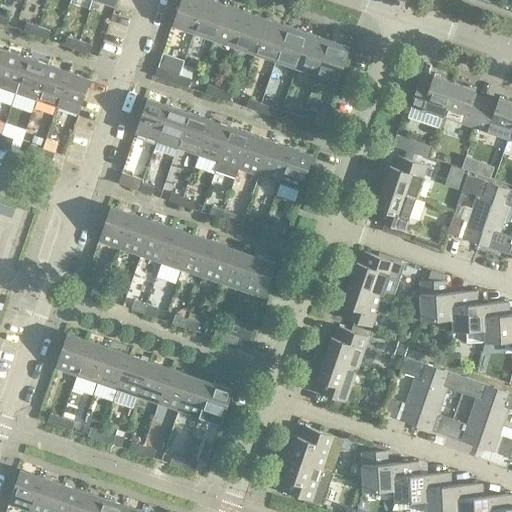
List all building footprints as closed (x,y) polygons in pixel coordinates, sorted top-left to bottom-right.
[(204,0),(180,0),(172,24),(193,32),(204,0)] [(225,5),(211,0),(204,0),(193,32),(214,39),(225,5)] [(246,12),(225,5),(214,39),(234,46),(246,12)] [(266,19),(246,12),(234,46),(255,53),(266,19)] [(9,17),(0,13),(0,23),(6,25),(9,17)] [(287,26),(266,19),(255,53),(275,60),(287,26)] [(26,22),(23,31),(35,35),(38,26),(26,22)] [(50,30),(38,26),(35,35),(47,39),(50,30)] [(307,33),(287,26),(275,60),(295,67),(307,33)] [(328,40),(307,33),(295,67),(316,74),(328,40)] [(67,36),(64,45),(76,49),(79,40),(67,36)] [(91,44),(79,40),(76,49),(88,53),(91,44)] [(349,47),(328,40),(316,74),(337,81),(349,47)] [(27,58),(7,51),(0,70),(0,86),(16,92),(27,58)] [(48,65),(27,58),(16,92),(12,103),(32,110),(36,99),(48,65)] [(68,72),(48,65),(36,99),(56,106),(68,72)] [(179,74),(157,67),(154,76),(176,83),(179,74)] [(90,79),(68,72),(56,106),(78,113),(90,79)] [(191,78),(179,74),(176,83),(188,87),(191,78)] [(410,105),(442,116),(454,83),(433,75),(431,79),(420,75),(410,105)] [(475,90),(454,83),(442,116),(475,127),(485,98),(474,94),(475,90)] [(208,84),(205,93),(217,97),(220,88),(208,84)] [(232,92),(220,88),(217,97),(229,101),(232,92)] [(168,106),(146,98),(135,132),(156,140),(168,106)] [(248,98),(245,107),(258,111),(260,102),(248,98)] [(497,102),(485,98),(475,127),(508,138),(511,125),(511,102),(498,98),(497,102)] [(273,106),(260,102),(258,111),(270,115),(273,106)] [(188,113),(168,106),(156,140),(177,147),(188,113)] [(289,112),(286,121),(298,125),(301,116),(289,112)] [(209,120),(188,113),(177,147),(197,154),(209,120)] [(313,120),(301,116),(298,125),(310,129),(313,120)] [(229,127),(209,120),(197,154),(218,161),(229,127)] [(250,134),(229,127),(218,161),(214,170),(235,177),(238,168),(250,134)] [(397,131),(393,142),(429,154),(433,143),(397,131)] [(13,138),(1,134),(0,137),(0,143),(10,147),(13,138)] [(270,141),(250,134),(238,168),(258,175),(270,141)] [(33,136),(31,142),(41,146),(43,139),(33,136)] [(291,148),(270,141),(258,175),(279,182),(291,148)] [(30,144),(27,153),(39,157),(42,148),(30,144)] [(54,152),(42,148),(39,157),(51,161),(54,152)] [(312,155),(291,148),(279,182),(300,189),(312,155)] [(405,150),(403,157),(420,162),(422,156),(405,150)] [(389,165),(382,186),(415,197),(426,165),(420,162),(403,157),(397,155),(393,166),(389,165)] [(465,156),(462,168),(475,172),(479,161),(465,156)] [(121,172),(118,184),(139,191),(142,182),(143,180),(121,172)] [(462,238),(478,243),(498,185),(466,174),(461,189),(477,195),(472,208),(462,236),(462,238)] [(154,186),(142,182),(139,191),(151,195),(154,186)] [(511,189),(498,185),(478,243),(494,248),(508,205),(511,206),(511,189)] [(415,197),(382,186),(375,207),(378,208),(375,220),(384,223),(404,230),(415,197)] [(171,192),(168,201),(180,205),(183,196),(171,192)] [(195,200),(183,196),(180,205),(192,209),(195,200)] [(457,202),(447,231),(462,236),(472,208),(457,202)] [(131,214),(110,206),(98,240),(119,248),(131,214)] [(212,206),(209,215),(221,219),(224,210),(212,206)] [(236,214),(224,210),(221,219),(233,223),(236,214)] [(152,221),(131,214),(119,248),(140,255),(152,221)] [(252,220),(249,229),(261,233),(264,224),(252,220)] [(172,228),(152,221),(140,255),(160,262),(172,228)] [(384,223),(381,230),(401,237),(404,230),(384,223)] [(277,228),(264,224),(261,233),(274,237),(277,228)] [(192,234),(172,228),(160,262),(181,269),(192,234)] [(213,241),(192,234),(181,269),(201,276),(213,241)] [(233,248),(213,241),(201,276),(222,283),(233,248)] [(254,255),(233,248),(222,283),(242,290),(254,255)] [(356,261),(349,282),(382,294),(393,261),(364,251),(360,263),(356,261)] [(275,263),(254,255),(242,290),(264,297),(275,263)] [(421,320),(452,318),(453,318),(451,292),(445,292),(444,280),(419,281),(421,320)] [(382,294),(349,282),(342,304),(345,305),(342,316),(371,327),(382,294)] [(93,286),(90,295),(102,299),(105,290),(93,286)] [(117,294),(105,290),(102,299),(114,303),(117,294)] [(476,291),(451,292),(453,318),(452,318),(453,331),(466,330),(467,343),(485,342),(484,329),(483,303),(476,303),(476,291)] [(134,300),(131,309),(143,313),(146,304),(134,300)] [(508,302),(483,303),(484,329),(485,342),(511,340),(511,313),(508,314),(508,302)] [(158,308),(146,304),(143,313),(155,317),(158,308)] [(418,306),(408,306),(409,319),(418,319),(418,306)] [(175,314),(172,323),(184,327),(187,318),(175,314)] [(199,322),(187,318),(184,327),(196,331),(199,322)] [(331,336),(323,357),(357,369),(368,336),(338,326),(334,337),(331,336)] [(215,328),(212,337),(224,341),(228,332),(215,328)] [(240,336),(228,332),(224,341),(237,345),(240,336)] [(88,340),(66,333),(55,367),(76,374),(88,340)] [(108,347),(88,340),(76,374),(97,381),(108,347)] [(397,341),(394,352),(404,356),(408,345),(397,341)] [(129,354),(108,347),(97,381),(117,388),(129,354)] [(406,357),(421,362),(423,354),(408,349),(406,357)] [(149,361),(129,354),(117,388),(137,395),(149,361)] [(400,420),(415,425),(436,367),(421,362),(406,357),(404,356),(399,371),(414,377),(400,420)] [(357,369),(323,357),(316,378),(320,380),(316,391),(345,401),(357,369)] [(446,357),(444,361),(457,366),(459,361),(446,357)] [(170,368),(149,361),(137,395),(158,402),(170,368)] [(466,377),(436,367),(415,425),(431,431),(446,387),(461,392),(466,377)] [(190,375),(170,368),(158,402),(178,409),(190,375)] [(210,382),(190,375),(178,409),(199,416),(210,382)] [(497,388),(466,377),(461,392),(476,397),(461,441),(477,446),(497,388)] [(232,390),(210,382),(199,416),(220,424),(232,390)] [(511,392),(497,388),(477,446),(493,451),(508,408),(511,409),(511,392)] [(50,413),(47,422),(59,426),(62,417),(50,413)] [(74,421),(62,417),(59,426),(71,430),(74,421)] [(296,435),(289,457),(323,468),(334,435),(304,425),(300,437),(296,435)] [(90,427),(87,435),(99,440),(102,431),(90,427)] [(115,435),(102,431),(99,440),(112,444),(115,435)] [(511,445),(511,438),(503,435),(497,453),(508,457),(511,445)] [(131,441),(128,449),(140,454),(143,445),(131,441)] [(155,449),(143,445),(140,454),(153,458),(155,449)] [(363,490),(394,489),(395,489),(393,462),(387,463),(386,450),(361,451),(363,490)] [(172,455),(169,463),(181,468),(184,459),(172,455)] [(323,468),(289,457),(282,478),(286,479),(282,491),(321,504),(332,472),(322,468),(323,468)] [(196,463),(184,459),(181,468),(193,472),(196,463)] [(418,461),(393,462),(395,489),(394,489),(395,501),(426,500),(425,473),(418,474),(418,461)] [(41,477),(20,469),(8,503),(29,511),(41,477)] [(450,472),(425,473),(426,500),(426,511),(431,511),(458,511),(457,484),(450,484),(450,472)] [(51,511),(62,484),(41,477),(29,511),(33,511),(51,511)] [(481,483),(457,484),(458,511),(457,511),(489,511),(489,495),(482,495),(481,483)] [(74,511),(82,491),(62,484),(51,511),(74,511)] [(97,511),(102,498),(82,491),(74,511),(97,511)] [(511,511),(511,493),(489,495),(489,511),(511,511)] [(120,511),(123,505),(102,498),(97,511),(120,511)]
